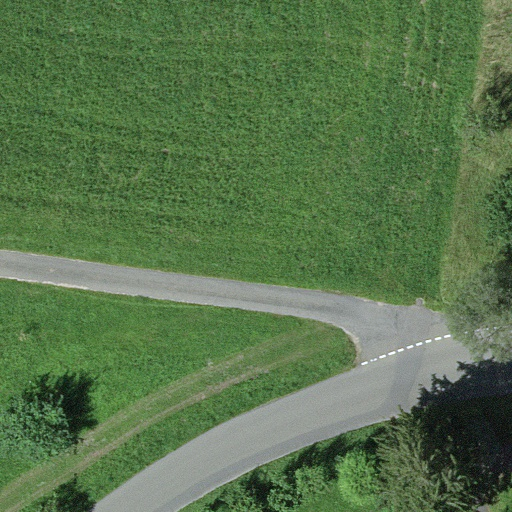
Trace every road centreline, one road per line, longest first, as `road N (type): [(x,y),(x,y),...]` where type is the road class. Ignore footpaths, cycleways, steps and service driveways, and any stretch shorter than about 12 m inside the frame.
road 1 (track): [(0,250),(370,314),(443,372)]
road 2 (tertiary): [(129,511),(236,449),(345,404),(443,372),(511,365)]
